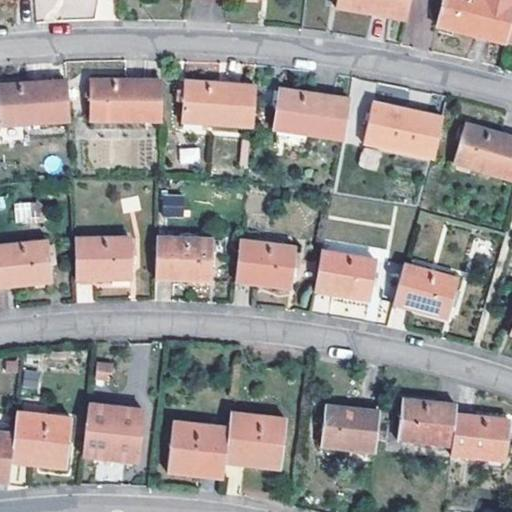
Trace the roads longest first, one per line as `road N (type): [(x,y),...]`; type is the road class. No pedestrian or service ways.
road 1 (residential): [(0,337),(130,326),(215,330),(392,354),(511,387)]
road 2 (residential): [(0,47),(227,43),(376,60),(511,93)]
